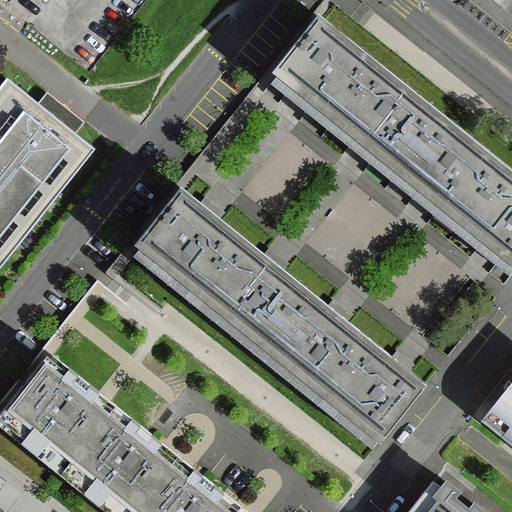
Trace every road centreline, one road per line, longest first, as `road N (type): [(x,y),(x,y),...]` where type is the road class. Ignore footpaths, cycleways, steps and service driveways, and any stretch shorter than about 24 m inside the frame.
road 1 (residential): [(0,330),(269,0)]
road 2 (residential): [(511,335),(373,511)]
road 3 (residential): [(412,0),(511,77)]
